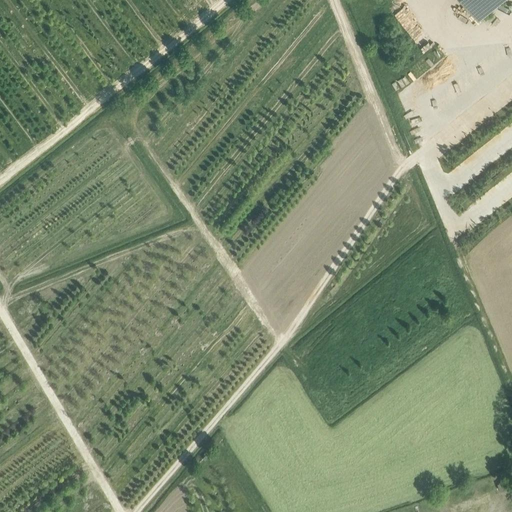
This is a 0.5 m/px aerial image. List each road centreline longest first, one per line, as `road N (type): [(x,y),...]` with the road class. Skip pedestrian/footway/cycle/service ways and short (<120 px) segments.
road 1 (track): [(119,511),(0,309)]
road 2 (track): [(459,230),(455,242),(511,379)]
